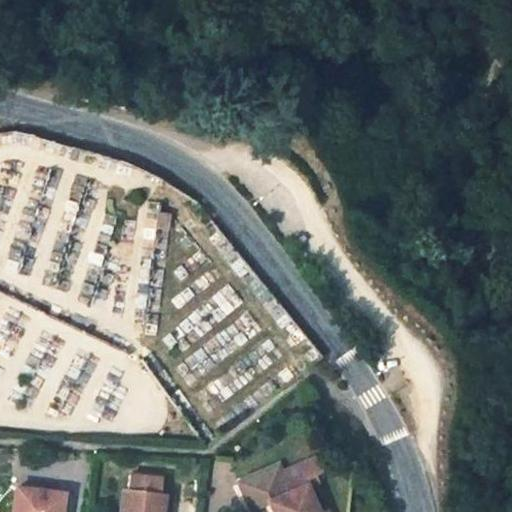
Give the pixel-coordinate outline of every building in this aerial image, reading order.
[(171,216),(160,214),(159,229),(170,231),(171,216)] [(311,511),(310,509),(301,490),(287,496),(273,468),(237,485),(251,511),(257,511),(268,506),(270,511),(311,511)] [(156,477),(124,473),(122,489),(154,493),(156,477)] [(57,511),(60,492),(10,485),(6,511),(57,511)] [(156,511),(159,494),(154,493),(122,489),(117,489),(113,511),(156,511)]
